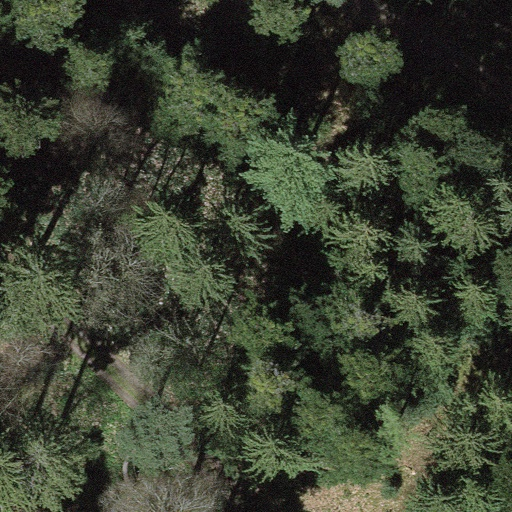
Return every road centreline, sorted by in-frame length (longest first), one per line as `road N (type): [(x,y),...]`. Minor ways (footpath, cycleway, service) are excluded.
road 1 (track): [(245,511),(113,363),(0,259)]
road 2 (track): [(375,0),(511,80)]
